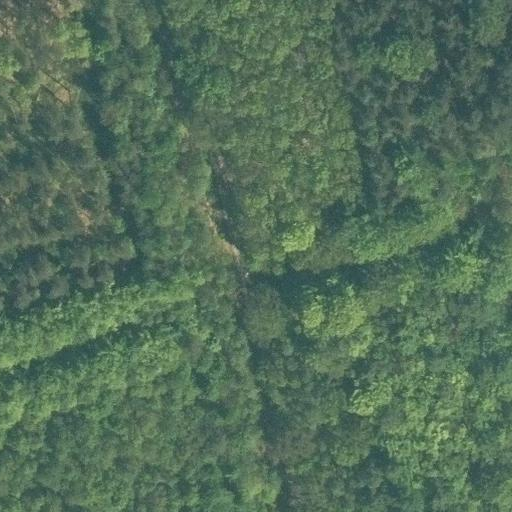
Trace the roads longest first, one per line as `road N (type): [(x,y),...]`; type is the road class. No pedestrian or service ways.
road 1 (track): [(299,511),(172,0)]
road 2 (track): [(239,275),(511,185)]
